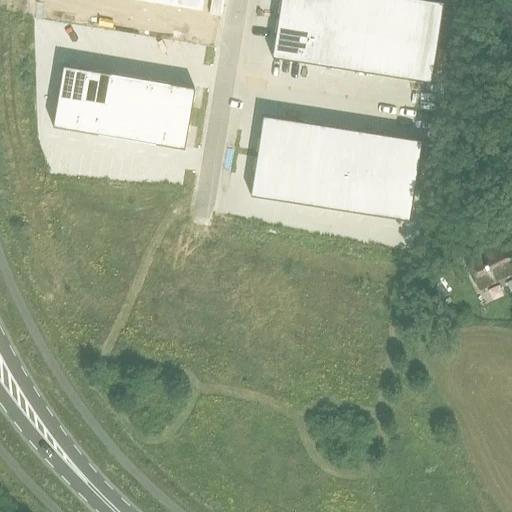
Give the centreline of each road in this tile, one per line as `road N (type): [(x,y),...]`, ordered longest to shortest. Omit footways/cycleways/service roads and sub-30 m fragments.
road 1 (unclassified): [(237,0),(202,209)]
road 2 (primary): [(69,461),(0,336)]
